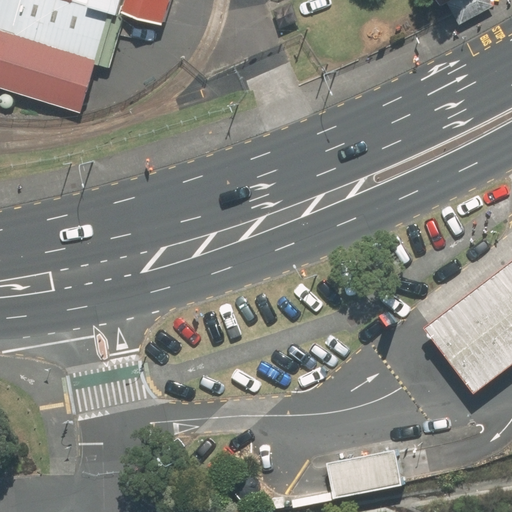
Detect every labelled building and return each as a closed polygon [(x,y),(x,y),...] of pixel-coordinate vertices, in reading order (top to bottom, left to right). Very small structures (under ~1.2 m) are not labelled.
[(0,0),(0,92),(16,37),(115,66),(129,14),(133,0),(0,0)] [(133,0),(129,14),(171,27),(179,0),(133,0)] [(499,0),(454,0),(467,21),(501,3),(499,0)] [(511,267),(438,323),(488,389),(511,370),(511,267)] [(408,444),(341,456),(344,476),(348,493),(415,480),(412,462),(408,444)]
